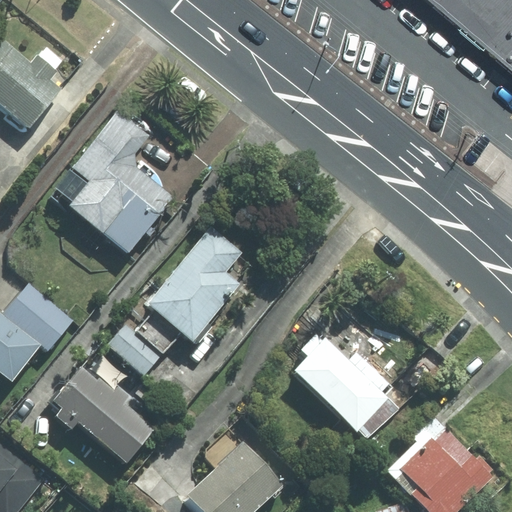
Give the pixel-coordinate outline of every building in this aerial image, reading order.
[(511,0),(431,0),(511,62),(511,0)] [(0,45),(0,119),(19,135),(56,92),(43,81),(59,63),(44,50),(28,69),(0,45)] [(127,172),(129,155),(142,141),(110,113),(39,195),(118,264),(167,207),(127,172)] [(233,257),(205,232),(100,351),(134,382),(169,343),(182,355),(199,335),(196,332),(235,288),(219,274),(233,257)] [(0,385),(31,350),(39,357),(66,325),(21,287),(0,311),(0,385)] [(296,362),(281,379),(346,440),(352,434),(362,443),(392,411),(380,400),(388,392),(350,357),(343,365),(311,334),(290,356),(296,362)] [(61,439),(67,431),(121,473),(151,435),(70,372),(41,410),(49,416),(42,425),(61,439)] [(406,447),(377,476),(411,511),(450,511),(489,475),(473,458),(469,463),(423,415),(398,439),(406,447)] [(251,511),(277,489),(233,440),(166,500),(176,511),(251,511)] [(0,511),(10,511),(35,481),(0,453),(0,511)]
